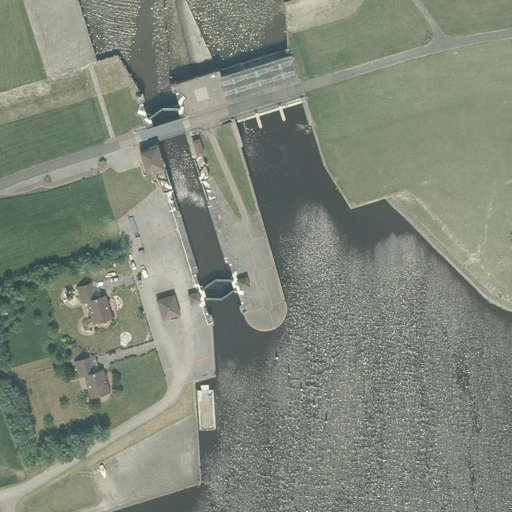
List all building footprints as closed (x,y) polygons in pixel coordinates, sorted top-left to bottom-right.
[(212,158),(207,144),(201,146),(205,160),(212,158)] [(156,150),(157,152),(147,155),(154,176),(162,174),(163,173),(164,175),(172,173),(175,172),(167,146),(164,147),(162,148),(156,150)] [(62,179),(64,188),(86,182),(80,163),(77,164),(79,173),(73,175),(70,166),(49,173),(51,182),(62,179)] [(255,282),(247,284),(249,293),(258,290),(255,282)] [(104,304),(100,290),(87,293),(91,307),(98,306),(104,304)] [(208,305),(206,297),(197,300),(200,308),(208,305)] [(121,324),(114,301),(104,304),(98,306),(104,329),(121,324)] [(189,321),(182,301),(165,307),(172,326),(189,321)] [(101,379),(97,365),(85,368),(89,383),(95,381),(101,379)] [(118,400),(112,377),(101,379),(95,381),(102,404),(118,400)]
